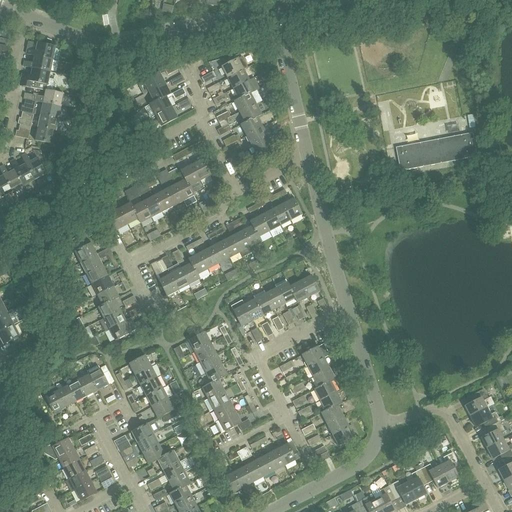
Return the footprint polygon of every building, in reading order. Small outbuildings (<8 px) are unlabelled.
[(27,55),(35,56),(53,60),(56,47),(38,43),(36,51),(28,50),(27,55)] [(51,72),(53,60),(35,56),(34,64),(25,62),(24,67),(32,68),(51,72)] [(227,78),(244,69),(238,59),(222,67),(227,78)] [(165,70),(159,72),(143,81),(148,92),(165,84),(161,75),(166,72),(168,75),(179,69),(176,64),(165,70)] [(49,79),(51,72),(32,68),(31,76),(22,74),(20,86),(46,91),(54,93),(56,81),(49,79)] [(227,78),(233,89),(250,80),(244,69),(227,78)] [(210,73),(207,75),(201,78),(204,84),(216,78),(212,72),(210,73)] [(182,75),(171,81),(174,87),(185,81),(182,75)] [(233,89),(238,99),(238,100),(251,94),(256,92),(250,80),(233,89)] [(171,95),(165,84),(148,92),(154,103),(166,97),(167,97),(171,95)] [(171,95),(167,97),(166,97),(154,103),(150,105),(155,116),(172,107),(168,99),(173,96),(175,100),(186,94),(183,88),(172,94),(171,95)] [(220,89),(209,95),(212,100),(223,95),(220,89)] [(43,103),(62,107),(64,95),(54,93),(46,91),(44,97),(37,96),(25,93),(23,99),(43,103)] [(234,102),(240,112),(256,104),(251,94),(238,100),(238,99),(234,102)] [(189,99),(177,104),(181,110),(192,105),(189,99)] [(226,100),(214,105),(217,111),(228,106),(226,100)] [(41,116),(59,120),(62,107),(43,103),(41,116)] [(240,112),(245,123),(258,118),(262,115),(256,104),(240,112)] [(34,114),(35,109),(22,106),(21,112),(34,114)] [(155,116),(161,127),(178,118),(172,107),(155,116)] [(227,111),(216,118),(219,123),(230,117),(227,111)] [(56,132),(59,120),(41,116),(38,128),(56,132)] [(32,121),(21,119),(19,118),(18,124),(20,125),(31,127),(32,121)] [(247,136),(263,127),(258,118),(245,123),(241,125),(247,136)] [(229,125),(218,130),(221,136),(232,130),(229,125)] [(247,136),(252,147),(268,138),(263,127),(247,136)] [(35,141),(54,145),(56,132),(38,128),(35,141)] [(15,137),(17,137),(28,140),(30,134),(17,131),(15,137)] [(473,133),(396,148),(400,172),(477,157),(473,133)] [(235,135),(223,141),(226,147),(238,141),(235,137),(235,135)] [(274,150),(268,138),(252,147),(258,158),(274,150)] [(184,151),(187,156),(198,151),(195,145),(184,151)] [(240,146),(229,152),(232,158),(243,152),(240,146)] [(176,162),(187,156),(184,151),(173,157),(176,162)] [(31,162),(27,154),(22,157),(26,165),(35,181),(47,175),(38,158),(31,162)] [(242,167),(249,163),(246,157),(235,163),(238,169),(242,167)] [(23,187),(35,181),(26,165),(20,168),(16,160),(11,163),(15,170),(23,187)] [(200,182),(211,176),(203,160),(192,165),(200,182)] [(190,187),(200,182),(192,165),(181,171),(185,180),(190,187)] [(12,193),(23,187),(15,170),(9,174),(5,166),(0,168),(0,169),(4,176),(12,193)] [(169,173),(172,179),(179,174),(177,169),(169,173)] [(164,183),(172,179),(169,173),(161,178),(164,183)] [(1,199),(12,193),(4,176),(0,178),(0,197),(1,199)] [(158,185),(155,180),(147,184),(150,190),(158,185)] [(175,185),(184,202),(195,196),(190,187),(185,180),(175,185)] [(142,194),(150,190),(147,184),(139,189),(142,194)] [(173,207),(184,202),(175,185),(164,191),(173,207)] [(134,191),(126,195),(129,201),(137,197),(134,191)] [(162,213),(173,207),(164,191),(154,196),(162,213)] [(121,192),(113,196),(116,202),(124,198),(121,192)] [(108,206),(116,202),(113,196),(105,200),(108,206)] [(152,219),(162,213),(154,196),(143,202),(152,219)] [(294,199),(282,205),(291,221),(302,215),(294,199)] [(266,205),(264,201),(256,205),(258,209),(266,205)] [(141,224),(152,219),(143,202),(133,207),(139,220),(141,224)] [(131,203),(119,209),(128,226),(139,220),(133,207),(131,203)] [(280,227),(291,221),(282,205),(272,210),(280,227)] [(117,231),(128,226),(119,209),(108,215),(117,231)] [(261,216),(269,232),(280,227),(272,210),(261,216)] [(259,238),(269,232),(261,216),(250,221),(252,226),(253,226),(259,238)] [(230,229),(238,225),(236,221),(228,225),(230,229)] [(261,242),(259,238),(253,226),(252,226),(242,231),(250,248),(261,242)] [(158,230),(147,236),(150,243),(151,243),(161,237),(158,230)] [(231,237),(240,253),(242,258),(253,252),(250,248),(242,231),(231,237)] [(209,240),(217,236),(215,232),(207,236),(209,240)] [(221,243),(229,259),(240,253),(231,237),(221,243)] [(81,264),(97,255),(91,244),(86,247),(84,243),(73,249),(81,264)] [(188,251),(196,247),(194,243),(186,248),(188,251)] [(219,265),(229,259),(221,243),(210,248),(219,265)] [(199,254),(208,270),(219,265),(210,248),(199,254)] [(178,265),(184,262),(178,251),(172,254),(178,265)] [(198,275),(208,270),(199,254),(189,259),(191,264),(191,263),(198,276),(198,275)] [(81,264),(86,274),(103,265),(97,255),(81,264)] [(162,259),(165,266),(171,263),(167,256),(162,259)] [(116,269),(119,267),(115,259),(111,261),(116,269)] [(156,262),(151,265),(157,276),(162,273),(156,262)] [(178,291),(189,286),(181,269),(178,265),(173,267),(171,263),(165,266),(167,270),(168,270),(170,275),(178,291)] [(191,264),(181,269),(189,286),(200,280),(198,275),(198,276),(191,263),(191,264)] [(86,274),(92,285),(108,276),(103,265),(86,274)] [(168,297),(178,291),(170,275),(159,280),(168,297)] [(98,295),(114,287),(108,276),(92,285),(98,295)] [(320,292),(311,276),(300,282),(308,298),(320,292)] [(130,289),(126,280),(122,282),(127,291),(130,289)] [(275,285),(276,288),(285,305),(296,299),(289,287),(290,287),(286,280),(275,285)] [(298,304),(308,298),(300,282),(290,287),(289,287),(296,299),(298,304)] [(98,295),(103,305),(103,306),(115,300),(120,298),(114,287),(98,295)] [(275,310),(285,305),(276,288),(266,294),(275,310)] [(254,296),(255,299),(264,316),(275,310),(266,294),(264,291),(254,296)] [(123,302),(126,308),(137,302),(134,296),(123,302)] [(254,321),(264,316),(255,299),(245,305),(254,321)] [(324,314),(330,311),(323,299),(318,302),(324,314)] [(72,301),(68,303),(72,309),(75,307),(77,306),(73,300),(72,301)] [(104,319),(121,310),(115,300),(103,306),(103,305),(98,308),(104,319)] [(245,305),(243,301),(231,306),(242,327),(254,321),(245,305)] [(7,312),(2,303),(0,303),(0,317),(8,314),(13,311),(13,309),(7,312)] [(313,320),(319,316),(312,305),(307,308),(313,320)] [(131,318),(142,313),(140,307),(128,313),(131,318)] [(294,310),(300,321),(305,318),(299,307),(294,310)] [(105,332),(110,329),(126,321),(121,310),(104,319),(100,321),(105,332)] [(283,315),(289,327),(295,323),(289,312),(283,315)] [(0,332),(14,325),(8,314),(0,317),(0,332)] [(131,324),(129,319),(126,321),(110,329),(116,341),(132,332),(137,329),(148,324),(145,318),(134,324),(134,323),(131,324)] [(273,321),(279,332),(284,329),(278,318),(273,321)] [(14,325),(0,332),(0,337),(4,345),(20,337),(15,327),(25,321),(24,320),(14,325)] [(262,326),(268,337),(274,334),(268,323),(262,326)] [(224,337),(228,335),(224,327),(220,329),(224,337)] [(252,332),(258,343),(263,340),(257,329),(252,332)] [(211,344),(205,332),(189,341),(195,352),(211,344)] [(232,343),(228,335),(224,337),(228,345),(232,343)] [(217,354),(211,344),(195,352),(200,363),(217,354)] [(324,344),(302,355),(308,367),(325,358),(330,356),(324,344)] [(217,354),(200,363),(196,365),(201,376),(206,374),(222,365),(217,354)] [(146,356),(129,364),(135,375),(152,367),(146,356)] [(330,369),(325,358),(308,367),(314,377),(330,369)] [(291,361),(280,367),(283,373),(294,367),(291,361)] [(206,374),(211,384),(219,380),(219,381),(228,376),(222,365),(206,374)] [(135,375),(141,386),(157,377),(152,367),(135,375)] [(109,385),(103,374),(100,369),(89,375),(98,391),(100,394),(110,389),(108,385),(109,385)] [(314,377),(319,388),(331,382),(336,379),(330,369),(314,377)] [(286,378),(289,384),(300,378),(297,372),(286,378)] [(234,376),(238,384),(242,382),(238,374),(234,376)] [(89,375),(79,380),(87,397),(98,391),(89,375)] [(504,375),(496,379),(502,389),(510,385),(504,375)] [(157,377),(141,386),(146,397),(163,388),(157,377)] [(77,402),(87,397),(79,380),(68,386),(77,402)] [(225,391),(219,381),(219,380),(211,384),(203,388),(208,399),(225,391)] [(121,383),(125,391),(129,389),(125,381),(121,383)] [(175,395),(181,392),(176,382),(170,385),(175,395)] [(246,390),(242,382),(238,384),(242,392),(246,390)] [(331,382),(319,388),(315,390),(320,401),(337,392),(331,382)] [(294,395),(305,389),(302,383),(291,389),(294,395)] [(68,386),(57,391),(66,408),(77,402),(68,386)] [(13,405),(4,388),(0,390),(0,408),(1,411),(13,405)] [(146,397),(152,407),(168,399),(163,388),(146,397)] [(489,399),(484,390),(469,397),(472,403),(465,406),(470,417),(487,408),(484,402),(489,399)] [(55,414),(66,408),(57,391),(46,397),(55,414)] [(225,391),(208,399),(204,402),(209,412),(214,410),(230,401),(225,391)] [(342,403),(337,392),(320,401),(326,411),(338,406),(342,403)] [(106,400),(108,404),(116,399),(114,395),(106,400)] [(245,397),(249,405),(253,403),(249,395),(245,397)] [(293,402),(296,407),(307,402),(304,396),(293,402)] [(158,418),(167,414),(174,410),(168,399),(152,407),(158,418)] [(219,421),(236,412),(230,401),(214,410),(219,421)] [(140,411),(136,403),(132,405),(136,413),(140,411)] [(257,411),(253,403),(249,405),(253,413),(257,411)] [(174,410),(177,416),(177,417),(183,414),(182,406),(174,410)] [(298,412),(301,418),(312,412),(309,406),(298,412)] [(343,416),(338,406),(326,411),(321,414),(327,425),(343,416)] [(95,411),(93,407),(85,411),(87,415),(95,411)] [(491,415),(487,408),(470,417),(476,428),(483,424),(486,429),(500,421),(499,419),(496,412),(491,415)] [(221,434),(227,431),(242,423),(236,412),(219,421),(215,423),(221,434)] [(79,414),(71,418),(73,422),(81,418),(79,414)] [(143,427),(147,425),(143,416),(139,418),(143,427)] [(349,427),(343,416),(327,425),(333,435),(349,427)] [(63,422),(65,426),(73,422),(71,418),(63,422)] [(132,432),(138,444),(154,435),(161,432),(155,420),(148,424),(147,425),(143,427),(132,432)] [(505,431),(500,421),(486,429),(489,434),(481,438),(487,449),(504,440),(500,433),(505,431)] [(302,430),(304,436),(316,430),(313,425),(302,430)] [(349,427),(333,435),(338,446),(355,438),(349,427)] [(282,434),(280,430),(272,434),(274,438),(282,434)] [(82,446),(93,440),(90,434),(79,440),(82,446)] [(138,444),(143,454),(160,446),(154,435),(138,444)] [(307,441),(310,447),(321,441),(318,435),(307,441)] [(128,441),(125,436),(114,442),(117,447),(128,441)] [(258,441),(260,445),(268,441),(266,437),(258,441)] [(75,450),(69,439),(53,448),(52,445),(48,447),(44,453),(56,460),(59,459),(75,450)] [(503,461),(511,456),(511,444),(507,447),(504,440),(487,449),(493,459),(500,455),(503,461)] [(296,460),(288,444),(277,450),(285,466),(296,460)] [(9,451),(5,445),(0,447),(0,459),(6,457),(5,454),(6,453),(9,451)] [(88,457),(99,451),(96,445),(85,451),(88,457)] [(312,450),(315,456),(326,451),(323,445),(312,450)] [(165,456),(160,446),(143,454),(149,465),(158,461),(158,460),(165,456)] [(131,447),(120,453),(123,459),(134,453),(131,447)] [(59,459),(64,469),(80,461),(75,450),(59,459)] [(274,472),(285,466),(277,450),(266,455),(274,472)] [(158,460),(158,461),(163,471),(180,462),(174,451),(165,456),(158,460)] [(315,456),(316,458),(318,462),(329,456),(326,451),(315,456)] [(231,460),(239,456),(237,452),(229,457),(231,460)] [(446,462),(439,466),(448,483),(459,477),(455,470),(461,467),(453,452),(443,458),(446,462)] [(264,477),(274,472),(266,455),(255,461),(264,477)] [(93,467),(104,461),(101,456),(90,462),(93,467)] [(511,456),(503,461),(506,466),(498,470),(504,481),(511,476),(511,456)] [(126,463),(129,469),(140,463),(137,458),(126,463)] [(215,464),(217,468),(225,463),(223,459),(215,464)] [(80,461),(64,469),(70,480),(86,471),(80,461)] [(253,483),(264,477),(255,461),(245,466),(253,483)] [(163,471),(169,481),(185,473),(180,462),(163,471)] [(438,488),(448,483),(439,466),(433,469),(430,464),(424,468),(422,463),(418,465),(428,484),(434,481),(438,488)] [(414,479),(408,483),(417,500),(427,494),(423,486),(428,484),(418,465),(415,467),(417,471),(411,474),(414,479)] [(99,478),(110,472),(107,466),(96,472),(99,478)] [(242,488),(253,483),(245,466),(234,472),(242,488)] [(142,474),(145,480),(156,474),(153,469),(142,474)] [(72,492),(75,491),(92,482),(86,471),(70,480),(66,482),(72,492)] [(242,488),(234,472),(223,478),(231,494),(242,488)] [(185,473),(169,481),(174,492),(186,485),(191,483),(185,473)] [(104,489),(116,483),(113,477),(102,483),(104,489)] [(148,485),(151,491),(162,485),(159,479),(148,485)] [(398,481),(389,486),(397,501),(402,498),(406,505),(417,500),(408,483),(401,486),(398,481)] [(81,501),(97,493),(92,482),(75,491),(81,501)] [(170,494),(176,505),(192,497),(186,485),(174,492),(170,494)] [(382,496),(375,500),(381,511),(393,511),(395,511),(391,503),(397,501),(389,486),(380,491),(382,496)] [(153,496),(156,501),(167,495),(164,490),(153,496)] [(41,500),(38,495),(27,501),(30,506),(41,500)] [(176,505),(179,511),(188,511),(198,507),(192,497),(176,505)] [(381,511),(375,500),(369,503),(366,498),(357,503),(361,511),(381,511)] [(479,511),(487,508),(483,499),(471,506),(474,510),(470,511),(479,511)] [(156,511),(162,511),(168,509),(169,509),(166,503),(155,509),(156,511)] [(349,511),(361,511),(357,503),(348,508),(349,511)]
